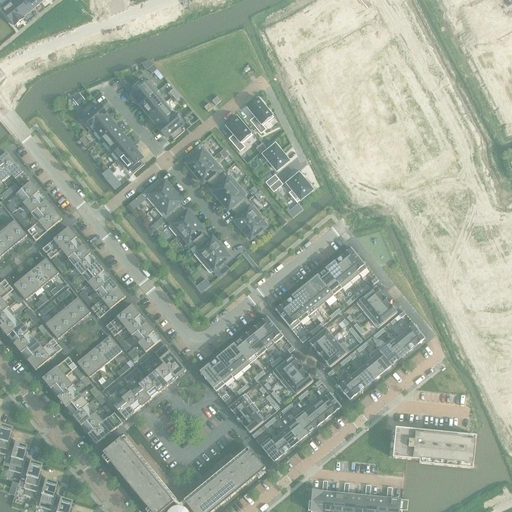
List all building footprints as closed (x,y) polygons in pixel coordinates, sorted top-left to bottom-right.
[(8,0),(7,0),(0,6),(0,8),(15,26),(24,19),(23,18),(8,0)] [(8,0),(23,18),(32,11),(22,0),(8,0)] [(22,0),(32,11),(41,3),(37,0),(22,0)] [(153,65),(148,69),(152,74),(157,70),(153,65)] [(131,95),(140,106),(157,92),(158,91),(149,80),(144,84),(140,79),(129,88),(134,93),(131,95)] [(140,106),(149,117),(166,102),(157,92),(140,106)] [(79,96),(73,101),(78,107),(85,102),(79,96)] [(217,97),(211,101),(215,106),(221,102),(217,97)] [(245,110),(256,123),(251,127),(259,136),(264,132),(260,126),(270,118),(256,101),(245,110)] [(149,117),(157,127),(158,127),(172,115),(169,111),(172,109),(166,102),(149,117)] [(90,132),(93,129),(93,128),(107,116),(98,105),(95,108),(91,103),(81,112),(85,117),(80,120),(90,132)] [(212,109),(209,104),(204,108),(208,113),(212,109)] [(172,114),(172,115),(158,127),(157,127),(167,138),(169,136),(173,141),(184,132),(180,127),(182,125),(172,114)] [(99,142),(102,139),(101,139),(116,127),(107,116),(93,128),(93,129),(96,132),(93,134),(98,141),(99,142)] [(245,148),(241,142),(251,133),(237,117),(226,126),(237,139),(232,143),(240,152),(245,148)] [(108,152),(110,150),(110,149),(125,137),(116,127),(101,139),(102,139),(104,142),(102,145),(107,151),(108,152)] [(80,140),(79,140),(85,147),(90,142),(85,136),(80,140)] [(116,162),(119,160),(133,148),(125,137),(110,149),(110,150),(113,153),(110,155),(116,162)] [(275,145),(263,155),(277,172),(289,162),(275,145)] [(140,161),(142,158),(133,148),(119,160),(128,171),(126,173),(130,177),(144,165),(140,161)] [(189,170),(194,175),(210,161),(202,152),(199,154),(195,149),(184,158),(188,163),(187,164),(190,169),(189,170)] [(7,153),(0,158),(0,160),(11,174),(20,186),(28,179),(7,153)] [(206,181),(210,186),(220,176),(217,172),(221,168),(212,158),(210,161),(194,175),(198,180),(199,179),(203,184),(206,181)] [(0,179),(2,182),(11,174),(0,160),(0,179)] [(114,191),(121,185),(108,169),(102,175),(114,191)] [(214,197),(219,202),(238,186),(230,176),(229,177),(224,172),(220,176),(210,186),(213,190),(212,191),(215,196),(214,197)] [(299,174),(287,184),(292,191),(289,194),(297,203),(297,204),(312,191),(299,174)] [(269,188),(279,180),(275,175),(266,183),(269,188)] [(147,198),(155,207),(174,191),(170,186),(169,187),(165,182),(164,184),(160,179),(144,192),(148,197),(147,198)] [(279,180),(274,184),(269,188),(273,193),(283,185),(279,180)] [(15,194),(23,204),(38,191),(30,182),(15,194)] [(15,183),(8,189),(11,193),(18,187),(15,183)] [(230,209),(233,214),(249,201),(245,196),(246,195),(238,186),(219,202),(223,207),(224,206),(228,211),(230,209)] [(254,187),(250,191),(254,195),(258,192),(254,187)] [(4,199),(11,193),(8,189),(0,195),(4,199)] [(23,204),(31,213),(46,201),(38,191),(23,204)] [(162,216),(167,222),(182,209),(178,204),(181,202),(178,197),(179,196),(174,191),(155,207),(163,216),(162,216)] [(31,213),(38,222),(39,223),(54,210),(46,201),(31,213)] [(237,226),(241,231),(258,217),(258,218),(261,216),(253,207),(253,206),(249,201),(233,214),(237,218),(234,221),(238,225),(237,226)] [(6,206),(12,213),(16,210),(10,202),(6,206)] [(178,237),(181,235),(180,234),(197,221),(192,215),(191,216),(187,212),(186,213),(182,209),(167,222),(171,226),(169,227),(178,237)] [(62,220),(54,210),(39,223),(38,222),(27,231),(31,235),(36,231),(37,233),(32,237),(35,241),(62,220)] [(14,215),(20,222),(24,219),(18,212),(14,215)] [(266,227),(258,218),(258,217),(241,231),(245,237),(247,236),(250,240),(256,235),(259,239),(266,233),(263,230),(266,227)] [(281,217),(278,220),(283,227),(287,224),(281,217)] [(24,219),(20,222),(26,230),(30,226),(24,219)] [(14,220),(6,227),(18,242),(27,235),(14,220)] [(190,250),(193,247),(206,237),(202,232),(204,231),(200,227),(201,226),(197,221),(180,234),(181,235),(187,243),(185,245),(190,250)] [(6,227),(0,232),(0,236),(11,249),(18,242),(6,227)] [(61,250),(77,238),(68,228),(42,249),(45,253),(50,249),(52,251),(47,255),(50,259),(61,250)] [(0,236),(0,252),(3,255),(11,249),(0,236)] [(195,254),(203,263),(222,247),(217,242),(216,243),(213,239),(210,241),(206,237),(193,247),(197,252),(195,254)] [(61,250),(68,258),(83,246),(77,238),(61,250)] [(168,245),(163,249),(167,254),(172,250),(168,245)] [(68,258),(75,266),(90,254),(83,246),(68,258)] [(226,253),(222,247),(203,263),(211,273),(216,268),(220,272),(227,266),(223,263),(229,258),(225,254),(226,253)] [(352,249),(343,256),(359,275),(367,268),(352,249)] [(75,266),(82,275),(97,262),(90,254),(75,266)] [(343,256),(334,263),(350,282),(359,275),(343,256)] [(52,261),(57,267),(60,264),(55,258),(52,261)] [(46,259),(37,265),(50,281),(58,274),(46,259)] [(82,275),(88,283),(104,271),(97,262),(82,275)] [(334,263),(326,269),(342,289),(350,282),(334,263)] [(67,272),(60,264),(57,267),(63,275),(67,272)] [(37,265),(30,272),(42,287),(50,281),(37,265)] [(326,269),(318,276),(334,296),(342,289),(326,269)] [(88,283),(95,291),(110,279),(104,271),(88,283)] [(30,272),(22,278),(34,294),(42,287),(30,272)] [(65,277),(70,284),(74,281),(69,274),(65,277)] [(318,276),(309,283),(325,303),(334,296),(318,276)] [(26,300),(34,294),(22,278),(13,285),(26,300)] [(95,291),(102,299),(103,300),(118,288),(110,279),(95,291)] [(0,300),(2,299),(13,290),(10,285),(5,290),(3,288),(8,284),(5,280),(0,283),(0,300)] [(61,283),(55,287),(59,291),(64,287),(61,283)] [(309,283),(301,290),(317,309),(325,303),(309,283)] [(53,295),(59,291),(55,287),(50,292),(53,295)] [(125,297),(118,288),(103,300),(102,299),(91,308),(94,313),(99,309),(101,310),(96,314),(99,319),(125,297)] [(356,303),(363,312),(383,296),(375,288),(356,303)] [(66,290),(61,294),(64,298),(69,294),(66,290)] [(301,290),(293,297),(309,316),(317,309),(301,290)] [(10,295),(15,301),(20,298),(14,291),(10,295)] [(79,295),(84,301),(88,298),(83,292),(79,295)] [(59,302),(64,298),(61,294),(56,298),(59,302)] [(45,296),(40,300),(43,304),(48,300),(45,296)] [(390,305),(383,296),(363,312),(370,321),(390,305)] [(293,297),(284,304),(300,323),(309,316),(293,297)] [(25,304),(20,298),(15,301),(21,308),(25,304)] [(78,298),(70,305),(82,320),(90,313),(78,298)] [(94,305),(88,298),(84,301),(90,308),(94,305)] [(0,300),(0,313),(9,307),(2,299),(0,300)] [(38,308),(43,304),(40,300),(34,305),(38,308)] [(50,303),(45,307),(48,311),(54,307),(50,303)] [(284,304),(275,311),(291,330),(300,323),(284,304)] [(70,305),(62,311),(74,326),(82,320),(70,305)] [(132,305),(106,326),(109,331),(114,327),(115,328),(110,332),(114,337),(130,323),(130,324),(140,315),(132,305)] [(397,313),(390,305),(370,321),(377,329),(397,313)] [(0,313),(0,327),(0,328),(15,315),(9,307),(0,313)] [(43,315),(48,311),(45,307),(40,311),(43,315)] [(24,311),(29,318),(33,314),(28,308),(24,311)] [(62,311),(54,318),(66,333),(74,326),(62,311)] [(39,321),(33,314),(29,318),(34,324),(39,321)] [(0,328),(7,336),(22,324),(15,315),(0,328)] [(124,328),(131,336),(147,323),(140,315),(130,324),(124,328)] [(268,317),(259,325),(272,341),(274,344),(284,337),(268,317)] [(58,340),(66,333),(54,318),(46,324),(58,340)] [(131,336),(138,344),(153,331),(147,323),(131,336)] [(7,336),(14,344),(29,332),(22,324),(7,336)] [(37,328),(43,335),(47,331),(42,324),(37,328)] [(259,325),(251,331),(264,348),(264,347),(272,341),(259,325)] [(414,325),(406,332),(416,346),(425,338),(414,325)] [(309,342),(316,351),(332,338),(325,329),(309,342)] [(52,338),(47,331),(43,335),(48,341),(52,338)] [(153,331),(138,344),(145,353),(161,340),(153,331)] [(251,331),(242,338),(256,355),(255,355),(258,358),(267,351),(264,347),(264,348),(251,331)] [(14,344),(21,353),(36,340),(29,332),(14,344)] [(416,346),(406,332),(398,339),(397,339),(408,352),(416,346)] [(355,333),(352,335),(360,344),(363,342),(355,333)] [(115,338),(120,345),(124,341),(119,335),(115,338)] [(109,336),(101,343),(114,358),(122,351),(109,336)] [(400,359),(408,352),(397,339),(398,339),(395,336),(386,343),(388,346),(389,346),(400,359)] [(242,338),(234,345),(247,362),(248,361),(255,355),(256,355),(242,338)] [(316,351),(323,359),(339,346),(339,345),(332,338),(316,351)] [(43,349),(28,361),(36,371),(62,349),(58,345),(53,349),(52,347),(57,343),(54,339),(43,348),(43,349)] [(21,353),(28,361),(43,349),(43,348),(36,340),(21,353)] [(124,341),(120,345),(126,352),(130,348),(124,341)] [(101,343),(93,349),(106,365),(114,358),(101,343)] [(342,343),(339,345),(339,346),(323,359),(330,368),(350,352),(342,343)] [(154,353),(163,364),(164,364),(176,379),(186,371),(164,344),(154,353)] [(234,345),(225,352),(241,371),(250,364),(248,361),(247,362),(234,345)] [(380,353),(391,366),(400,359),(389,346),(388,346),(380,353)] [(93,349),(85,356),(98,371),(106,365),(93,349)] [(131,350),(127,353),(133,360),(137,357),(131,350)] [(225,352),(217,359),(233,378),(241,371),(225,352)] [(380,353),(372,360),(383,373),(391,366),(380,353)] [(152,354),(146,359),(150,363),(156,358),(152,354)] [(89,378),(98,371),(85,356),(77,363),(89,378)] [(275,370),(283,378),(299,365),(292,356),(275,370)] [(42,379),(50,389),(66,376),(77,367),(73,363),(68,367),(67,365),(72,361),(68,357),(42,379)] [(144,368),(150,363),(146,359),(140,364),(144,368)] [(217,359),(209,366),(225,385),(233,378),(217,359)] [(372,360),(364,367),(375,380),(383,373),(372,360)] [(163,364),(155,370),(168,386),(176,379),(164,364),(163,364)] [(287,389),(289,387),(306,373),(299,365),(283,378),(280,380),(287,389)] [(216,392),(225,385),(209,366),(200,373),(216,392)] [(364,367),(355,373),(366,387),(375,380),(364,367)] [(136,368),(130,373),(133,377),(139,372),(136,368)] [(120,378),(126,373),(123,369),(117,374),(120,378)] [(75,373),(80,379),(84,376),(79,370),(75,373)] [(155,370),(147,377),(160,392),(168,386),(155,370)] [(127,382),(133,377),(130,373),(124,378),(127,382)] [(313,382),(306,373),(289,387),(297,395),(313,382)] [(355,373),(347,380),(358,394),(366,387),(355,373)] [(50,389),(58,398),(73,385),(66,376),(50,389)] [(91,384),(84,376),(80,379),(87,387),(91,384)] [(147,377),(139,384),(151,399),(160,392),(147,377)] [(349,401),(358,394),(347,380),(338,387),(349,401)] [(104,391),(110,386),(107,382),(101,387),(104,391)] [(119,382),(113,387),(116,391),(122,386),(119,382)] [(139,384),(130,391),(143,406),(151,399),(139,384)] [(58,398),(65,407),(81,394),(73,385),(58,398)] [(110,396),(116,391),(113,387),(107,392),(110,396)] [(90,391),(95,398),(99,395),(94,388),(90,391)] [(130,391),(122,398),(134,413),(143,406),(130,391)] [(328,391),(319,398),(332,414),(341,407),(328,391)] [(65,407),(73,416),(88,404),(81,394),(65,407)] [(229,408),(236,417),(252,403),(245,394),(229,408)] [(106,402),(99,395),(95,398),(102,405),(106,402)] [(126,420),(134,413),(122,398),(113,405),(126,420)] [(319,398),(311,405),(324,421),(332,414),(319,398)] [(236,417),(243,425),(256,414),(256,415),(260,412),(252,403),(236,417)] [(73,416),(81,425),(96,413),(88,404),(73,416)] [(104,408),(110,416),(114,413),(108,405),(104,408)] [(311,405),(302,412),(316,428),(324,421),(311,405)] [(302,412),(294,419),(307,435),(316,428),(302,412)] [(81,425),(88,435),(103,422),(96,413),(81,425)] [(114,413),(110,416),(103,422),(88,435),(96,444),(123,423),(114,413)] [(263,423),(256,415),(256,414),(243,425),(250,434),(263,423)] [(294,419),(286,425),(299,442),(307,435),(294,419)] [(0,428),(0,453),(6,456),(9,445),(10,445),(13,434),(10,433),(12,428),(1,425),(0,428)] [(277,433),(279,436),(280,435),(291,449),(299,442),(286,425),(277,433)] [(393,458),(407,460),(474,466),(476,441),(463,440),(463,439),(424,435),(424,431),(396,429),(393,458)] [(279,436),(272,442),(271,442),(282,455),(291,449),(280,435),(279,436)] [(121,438),(103,453),(151,511),(161,511),(174,502),(121,438)] [(274,463),(282,455),(271,442),(272,442),(269,439),(260,446),(274,463)] [(8,470),(21,474),(25,463),(28,453),(26,452),(27,447),(16,443),(15,447),(10,445),(9,445),(6,456),(3,465),(9,467),(8,470)] [(251,450),(186,503),(193,511),(212,511),(266,468),(251,450)] [(23,489),(36,492),(36,493),(40,482),(43,471),(41,470),(42,465),(32,462),(31,465),(25,463),(21,474),(20,477),(26,479),(23,489)] [(39,507),(51,511),(52,511),(55,500),(58,489),(56,489),(57,483),(47,480),(46,484),(40,482),(36,493),(36,492),(35,496),(41,498),(39,507)] [(323,487),(322,492),(324,493),(322,511),(333,511),(335,494),(327,493),(327,487),(323,487)] [(344,489),(343,494),(346,495),(344,511),(354,511),(356,496),(348,495),(349,490),(344,489)] [(309,501),(308,511),(311,511),(310,511),(322,511),(324,493),(322,492),(313,491),(312,502),(309,501)] [(365,491),(365,497),(367,497),(365,511),(376,511),(378,498),(369,497),(370,492),(365,491)] [(335,494),(333,511),(344,511),(346,495),(343,494),(335,494)] [(387,494),(386,499),(389,499),(387,511),(401,511),(402,511),(399,510),(400,500),(391,499),(392,494),(387,494)] [(356,496),(354,511),(365,511),(367,497),(365,497),(356,496)] [(378,498),(376,511),(387,511),(389,499),(386,499),(378,498)] [(72,511),(74,508),(71,507),(72,502),(62,499),(61,502),(55,500),(52,511),(51,511),(50,511),(72,511)]
